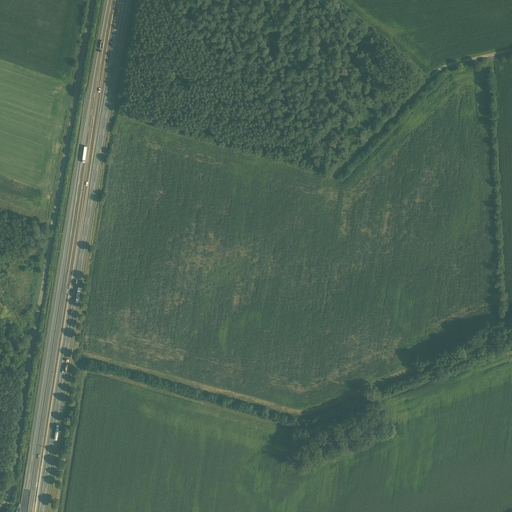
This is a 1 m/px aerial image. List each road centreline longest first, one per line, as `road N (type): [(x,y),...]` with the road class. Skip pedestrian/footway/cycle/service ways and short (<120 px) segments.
road 1 (motorway): [(39,511),(124,0)]
road 2 (motorway): [(112,0),(28,511)]
road 3 (unclassified): [(93,0),(12,478),(0,506)]
road 4 (unclassified): [(511,49),(442,66),(378,129)]
